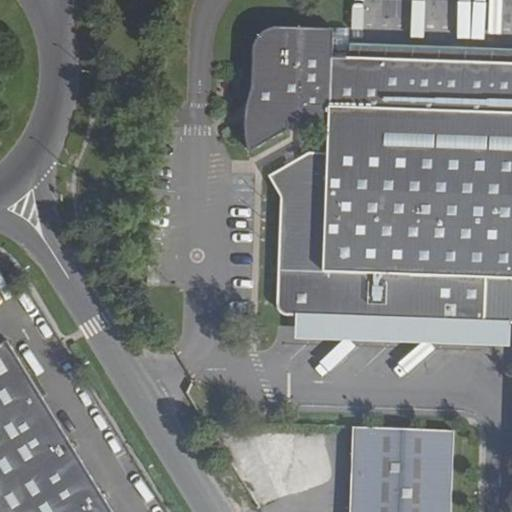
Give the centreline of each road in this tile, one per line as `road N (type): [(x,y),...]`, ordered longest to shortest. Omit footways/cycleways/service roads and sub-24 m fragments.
road 1 (unclassified): [(209,511),(10,183)]
road 2 (primary): [(10,183),(54,111),(58,69),(51,27),(36,0)]
